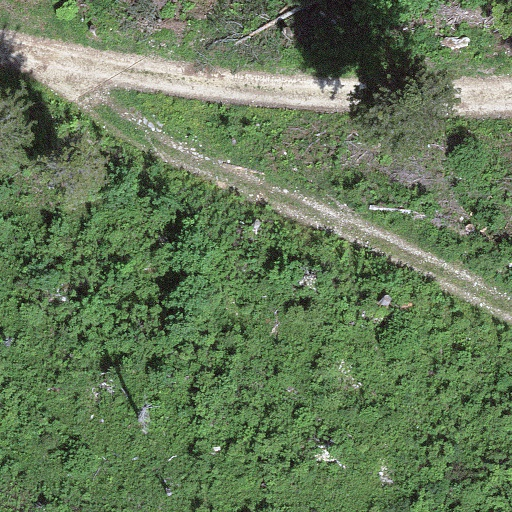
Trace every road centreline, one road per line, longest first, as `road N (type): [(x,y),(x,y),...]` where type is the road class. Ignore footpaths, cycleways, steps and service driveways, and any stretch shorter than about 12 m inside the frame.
road 1 (track): [(24,47),(105,108),(511,300)]
road 2 (track): [(511,84),(412,88),(24,47)]
